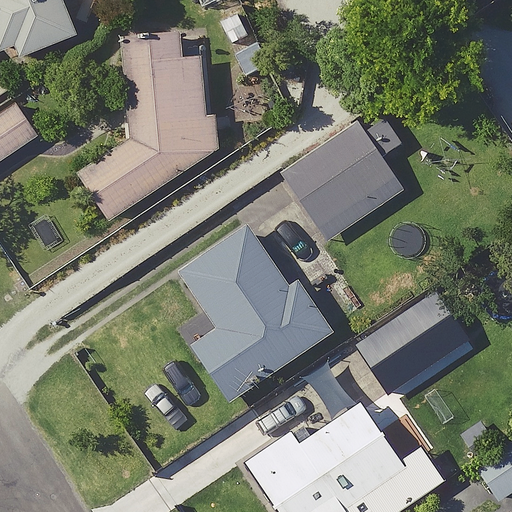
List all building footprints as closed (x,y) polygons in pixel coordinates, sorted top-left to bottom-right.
[(3,0),(0,1),(0,39),(15,77),(89,46),(69,0),(3,0)] [(412,0),(423,23),(478,0),(412,0)] [(222,153),(205,34),(135,43),(142,144),(88,178),(115,221),(222,153)] [(0,107),(17,97),(0,70),(0,107)] [(0,179),(48,145),(17,103),(0,115),(0,179)] [(409,147),(388,115),(291,177),(334,244),(410,195),(388,161),(409,147)] [(302,305),(256,236),(190,280),(224,329),(198,347),(239,406),(337,339),(310,299),(302,305)] [(460,350),(426,302),(361,347),(395,395),(460,350)] [(402,511),(429,493),(369,409),(310,451),(301,438),(254,471),(282,511),(402,511)] [(511,502),(511,452),(485,471),(509,505),(511,502)]
